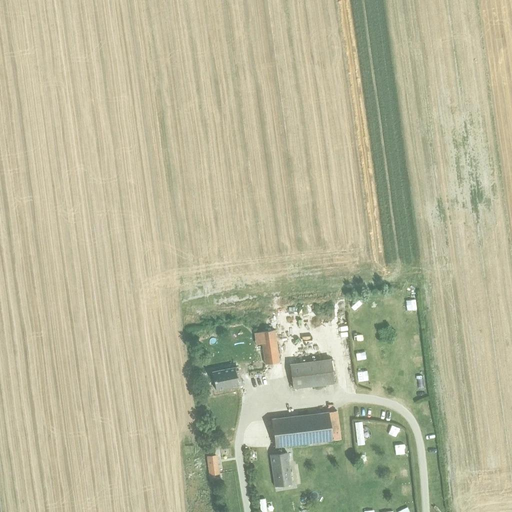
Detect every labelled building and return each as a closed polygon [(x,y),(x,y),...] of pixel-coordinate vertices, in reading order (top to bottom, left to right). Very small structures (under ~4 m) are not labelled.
[(274,330),(260,332),(265,365),(279,363),(274,330)] [(290,364),(293,389),(333,384),(330,359),(290,364)] [(236,368),(212,372),(215,390),(239,386),(236,368)] [(271,420),(274,448),(340,439),(337,411),(271,420)] [(271,454),(276,487),(291,485),(286,452),(271,454)] [(217,458),(207,459),(209,475),(219,474),(217,458)]
